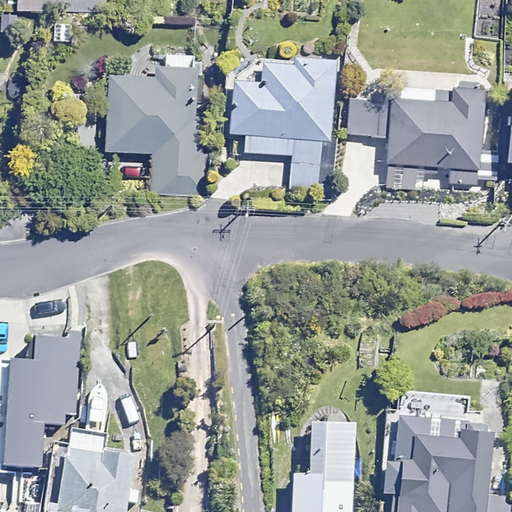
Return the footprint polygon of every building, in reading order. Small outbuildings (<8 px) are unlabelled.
[(116,0),(18,0),(19,9),(116,12),(116,0)] [(324,56),(277,56),(225,55),(224,145),(276,145),(276,177),(323,177),(323,146),(324,56)] [(201,69),(156,68),(156,86),(103,85),(103,155),(155,156),(155,198),(199,198),(201,69)] [(484,100),(364,99),(363,164),(483,166),(484,100)] [(78,337),(32,335),(30,359),(0,357),(0,465),(39,468),(41,422),(73,423),(78,337)] [(352,511),(355,416),(308,415),(307,468),(291,468),(289,511),(352,511)] [(394,416),(386,511),(508,511),(509,501),(487,499),(493,423),(465,421),(394,416)] [(124,511),(132,454),(104,450),(106,435),(69,430),(67,446),(53,444),(45,504),(44,511),(124,511)]
